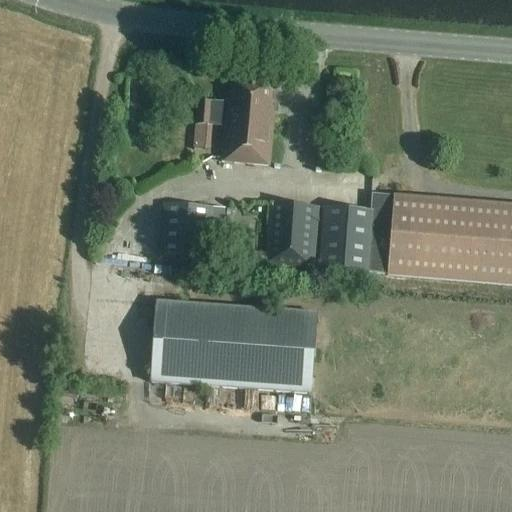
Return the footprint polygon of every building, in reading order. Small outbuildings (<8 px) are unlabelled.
[(229,106),(197,103),(195,125),(223,128),(220,162),(235,163),(235,165),(268,168),(273,109),(269,109),(271,86),(230,83),(229,106)] [(372,199),(371,213),(371,214),(366,275),(386,276),(386,277),(511,288),(511,207),(392,198),(392,201),(372,199)] [(208,259),(212,208),(164,205),(160,256),(208,259)] [(268,206),(263,267),(313,271),(317,209),(268,206)] [(371,214),(371,213),(323,210),(318,271),(366,275),(371,214)] [(318,315),(155,303),(149,385),(311,396),(318,315)]
